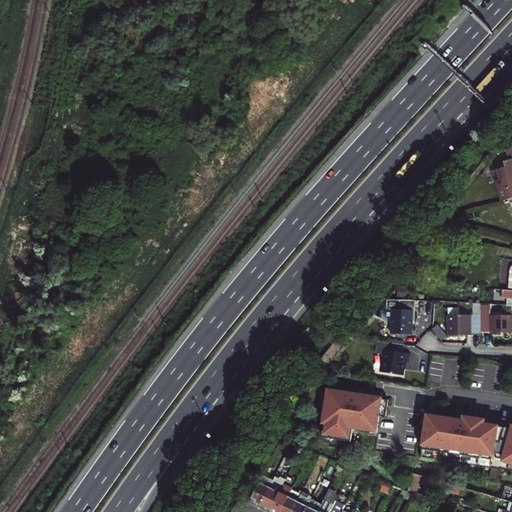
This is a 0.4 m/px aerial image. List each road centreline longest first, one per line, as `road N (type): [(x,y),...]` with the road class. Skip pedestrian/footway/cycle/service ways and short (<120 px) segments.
road 1 (trunk): [(502,0),(237,295),(76,511)]
road 2 (trunk): [(229,359),(511,39)]
road 3 (trunk): [(117,511),(229,359)]
road 4 (trunk): [(144,511),(229,359)]
